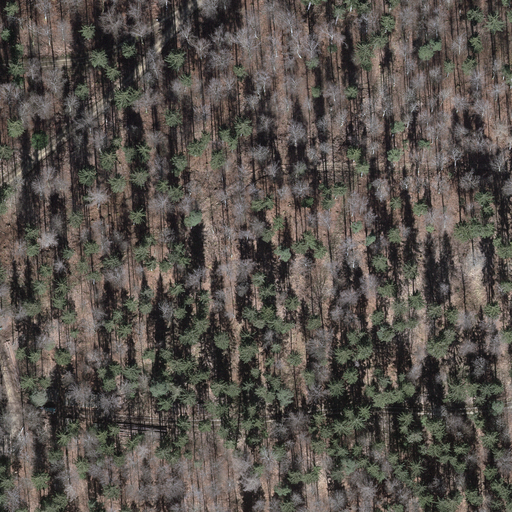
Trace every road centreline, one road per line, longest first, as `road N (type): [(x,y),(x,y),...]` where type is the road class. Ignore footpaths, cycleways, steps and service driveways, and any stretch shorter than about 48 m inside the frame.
road 1 (track): [(511,404),(182,425),(0,410)]
road 2 (track): [(0,190),(109,99),(198,0)]
road 3 (track): [(0,68),(112,51),(187,11)]
